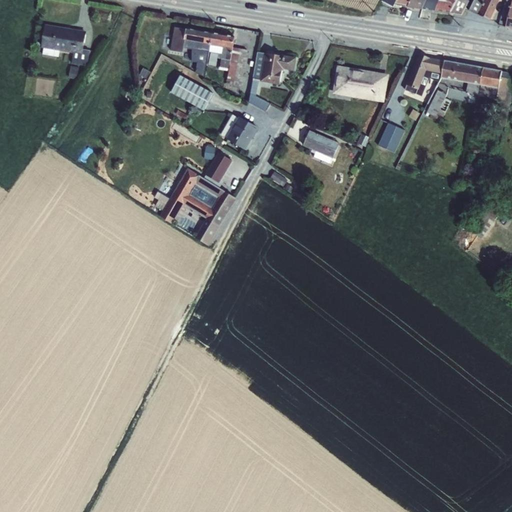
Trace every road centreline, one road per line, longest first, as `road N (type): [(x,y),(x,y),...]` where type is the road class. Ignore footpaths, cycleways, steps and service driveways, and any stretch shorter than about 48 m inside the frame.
road 1 (track): [(228,235),(88,511)]
road 2 (unclassified): [(330,24),(228,235)]
road 3 (secondary): [(330,24),(187,0)]
